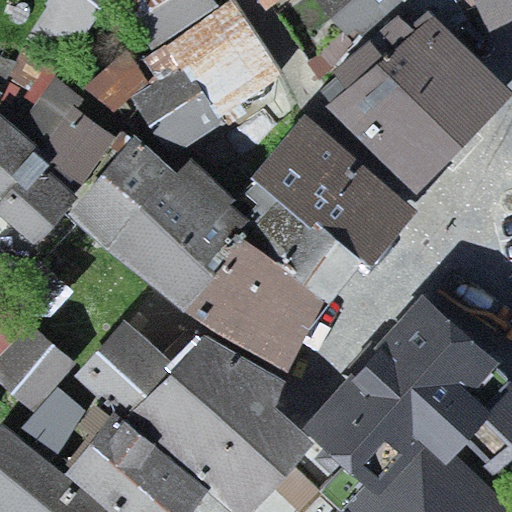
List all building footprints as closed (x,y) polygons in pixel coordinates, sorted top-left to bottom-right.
[(54,0),(29,35),(64,71),(118,1),(155,45),(218,0),(54,0)] [(511,91),(511,77),(435,0),(427,0),(333,92),(421,181),(511,91)] [(341,0),(359,21),(384,0),(341,0)] [(511,0),(477,0),(486,20),(511,8),(511,0)] [(154,54),(138,93),(176,146),(288,83),(237,1),(154,54)] [(26,55),(0,56),(0,200),(38,240),(77,195),(59,174),(84,184),(79,208),(191,306),(295,365),(330,288),(249,228),(237,189),(201,149),(184,158),(138,132),(123,142),(81,114),(86,96),(26,55)] [(308,106),(253,166),(371,259),(415,203),(308,106)] [(0,380),(27,405),(4,416),(0,421),(0,511),(186,511),(210,482),(281,406),(286,373),(196,327),(125,278),(77,358),(31,317),(0,361),(0,380)] [(276,511),(511,511),(511,494),(473,457),(511,408),(511,362),(426,283),(310,420),(344,449),(276,511)]
